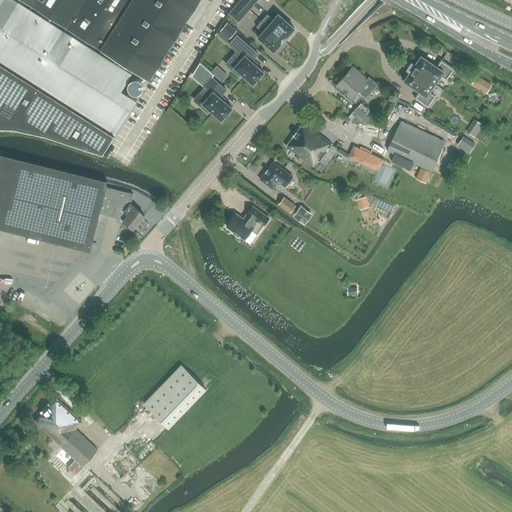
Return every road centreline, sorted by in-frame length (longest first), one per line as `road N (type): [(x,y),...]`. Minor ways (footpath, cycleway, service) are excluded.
road 1 (tertiary): [(146,249),(347,412),(427,423),(480,405),(511,382)]
road 2 (residential): [(146,249),(315,52)]
road 3 (tertiary): [(0,420),(146,249)]
road 4 (track): [(244,511),(323,397)]
road 5 (unknown): [(122,278),(0,254)]
road 6 (primary): [(406,0),(511,65)]
